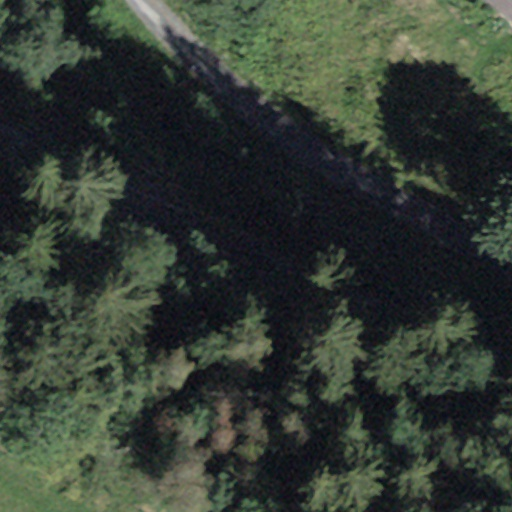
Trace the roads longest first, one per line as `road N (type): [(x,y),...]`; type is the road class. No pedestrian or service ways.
road 1 (track): [(511,354),(143,205),(0,129)]
road 2 (track): [(511,270),(301,144),(146,0)]
